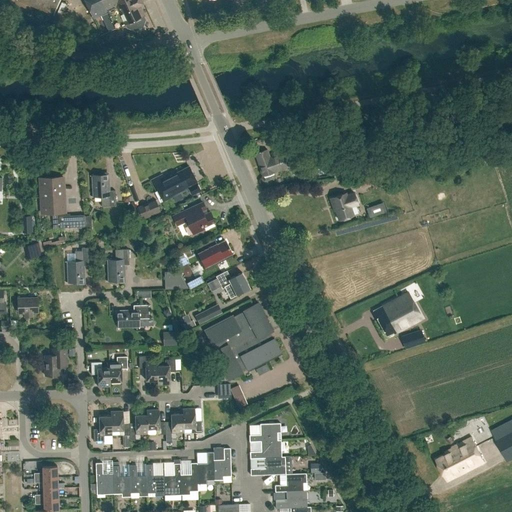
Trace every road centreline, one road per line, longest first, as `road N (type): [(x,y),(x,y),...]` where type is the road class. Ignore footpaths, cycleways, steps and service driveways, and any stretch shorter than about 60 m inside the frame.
road 1 (tertiary): [(414,511),(288,276),(226,134)]
road 2 (residential): [(84,453),(186,451),(242,434),(243,482),(265,511)]
road 3 (residential): [(6,134),(96,145),(226,134)]
road 4 (unclassified): [(396,1),(187,43)]
road 5 (track): [(0,42),(101,56),(178,46)]
road 6 (residential): [(82,394),(79,301),(130,294)]
